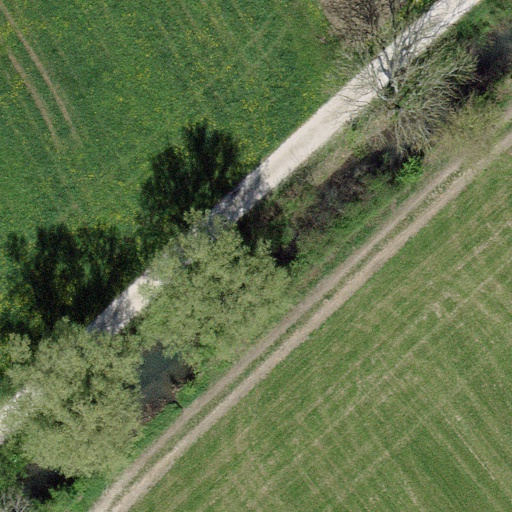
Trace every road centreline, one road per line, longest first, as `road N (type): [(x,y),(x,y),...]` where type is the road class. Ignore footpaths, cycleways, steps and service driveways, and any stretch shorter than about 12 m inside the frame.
road 1 (track): [(0,432),(461,0)]
road 2 (track): [(107,511),(511,119)]
